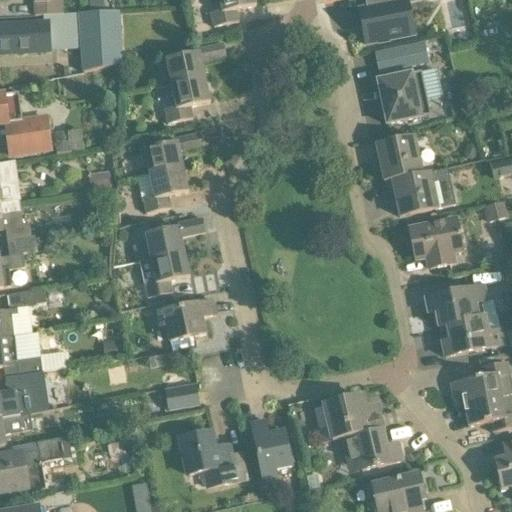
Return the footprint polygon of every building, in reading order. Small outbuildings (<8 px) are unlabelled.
[(61,16),(60,0),(30,0),(31,1),(35,1),(36,19),(43,18),(61,17),(61,16)] [(103,0),(89,0),(90,14),(104,14),(103,0)] [(253,0),(218,0),(220,7),(222,13),(211,16),(214,30),(238,25),(236,13),(256,9),(253,0)] [(363,0),(365,8),(353,11),(361,49),(411,37),(403,5),(423,0),(363,0)] [(82,74),(123,67),(120,16),(120,13),(104,14),(78,15),(78,17),(82,74)] [(49,25),(51,48),(80,47),(78,15),(70,16),(61,16),(61,17),(43,18),(43,25),(49,25)] [(51,48),(49,25),(43,25),(0,28),(0,56),(52,52),(51,48)] [(428,66),(423,46),(376,56),(380,76),(428,66)] [(166,63),(171,88),(205,81),(201,66),(226,61),(223,47),(197,52),(198,56),(166,63)] [(387,127),(431,118),(421,75),(378,84),(387,127)] [(205,81),(171,88),(176,110),(165,112),(168,127),(193,122),(190,110),(210,106),(205,81)] [(23,117),(22,104),(21,96),(0,98),(0,127),(5,127),(9,159),(52,153),(47,118),(24,122),(23,117)] [(454,122),(471,118),(468,102),(451,105),(454,122)] [(53,135),(56,157),(84,152),(81,132),(53,135)] [(144,153),(149,178),(183,171),(180,156),(204,150),(201,137),(176,142),(177,146),(144,153)] [(384,185),(391,184),(423,177),(415,141),(376,149),(384,185)] [(475,160),(478,152),(477,148),(471,147),(467,148),(465,157),(466,161),(471,162),(475,160)] [(114,160),(122,159),(126,154),(125,148),(113,150),(114,160)] [(511,179),(511,161),(489,167),(493,184),(511,179)] [(183,171),(149,178),(154,200),(143,202),(146,216),(171,212),(168,200),(188,196),(183,171)] [(399,220),(438,211),(455,208),(448,172),(423,177),(391,184),(399,220)] [(111,190),(110,175),(90,177),(89,186),(92,192),(111,190)] [(0,187),(0,222),(0,224),(20,221),(19,216),(21,216),(20,204),(21,203),(19,184),(0,187)] [(503,206),(482,211),(486,226),(508,221),(503,206)] [(0,234),(5,233),(7,245),(31,241),(29,228),(23,229),(21,216),(19,216),(20,221),(0,224),(0,222),(0,234)] [(145,238),(151,263),(184,256),(181,241),(205,236),(202,222),(177,226),(178,231),(145,238)] [(429,272),(453,267),(451,256),(462,253),(456,224),(409,233),(415,262),(427,260),(429,272)] [(9,260),(0,261),(0,291),(11,290),(8,273),(24,270),(22,257),(37,255),(35,240),(31,241),(7,245),(9,260)] [(140,265),(147,302),(172,296),(170,285),(189,281),(184,256),(151,263),(140,265)] [(439,331),(447,329),(477,322),(474,307),(486,305),(483,290),(425,302),(428,316),(436,315),(439,331)] [(0,341),(31,337),(28,311),(36,310),(35,308),(46,307),(44,292),(7,298),(9,313),(0,313),(0,341)] [(114,314),(102,304),(94,313),(106,324),(106,323),(114,315),(114,314)] [(202,321),(216,318),(213,304),(157,316),(160,330),(166,329),(170,345),(205,337),(202,321)] [(485,320),(477,322),(447,329),(450,344),(442,346),(445,360),(503,349),(500,334),(488,336),(485,320)] [(0,371),(3,371),(5,381),(69,370),(68,355),(40,358),(37,336),(31,337),(0,341),(0,371)] [(189,341),(171,345),(173,354),(191,351),(189,341)] [(125,360),(125,346),(111,346),(111,360),(125,360)] [(168,356),(148,360),(150,371),(170,368),(168,356)] [(452,397),(457,401),(462,400),(464,407),(501,400),(498,381),(509,379),(507,365),(479,371),(481,381),(450,387),(452,397)] [(0,424),(27,419),(23,395),(44,392),(44,388),(71,384),(69,370),(5,381),(8,396),(0,397),(0,424)] [(195,387),(164,392),(168,414),(199,409),(195,387)] [(492,436),(511,431),(511,398),(501,400),(464,407),(468,430),(490,426),(492,436)] [(332,444),(342,442),(382,432),(377,409),(365,412),(363,400),(324,409),(332,444)] [(0,452),(5,452),(3,439),(47,431),(44,415),(27,419),(0,424),(0,452)] [(275,473),(291,470),(284,434),(268,438),(265,424),(251,427),(263,482),(277,479),(275,473)] [(382,432),(342,442),(348,468),(360,465),(362,474),(403,464),(398,447),(386,450),(382,432)] [(180,442),(188,478),(204,475),(207,491),(238,485),(232,457),(216,460),(211,435),(180,442)] [(41,467),(64,463),(71,462),(68,441),(37,446),(38,454),(0,460),(0,497),(45,490),(41,467)] [(507,461),(498,464),(495,464),(499,482),(497,482),(500,495),(507,493),(507,491),(511,489),(511,446),(504,449),(507,461)] [(366,511),(372,511),(377,511),(376,511),(415,511),(414,506),(424,503),(418,477),(371,488),(362,490),(366,511)] [(314,478),(306,479),(309,493),(317,491),(314,478)]
